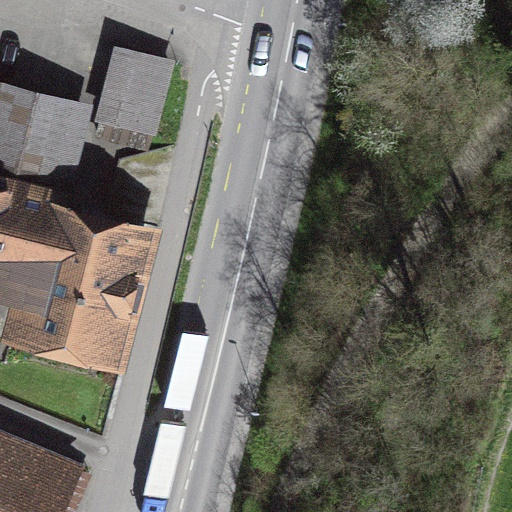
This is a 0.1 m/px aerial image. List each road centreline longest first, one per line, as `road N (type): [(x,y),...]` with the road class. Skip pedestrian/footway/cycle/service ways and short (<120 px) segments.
road 1 (secondary): [(289,36),(178,511)]
road 2 (unclassified): [(289,36),(171,0)]
